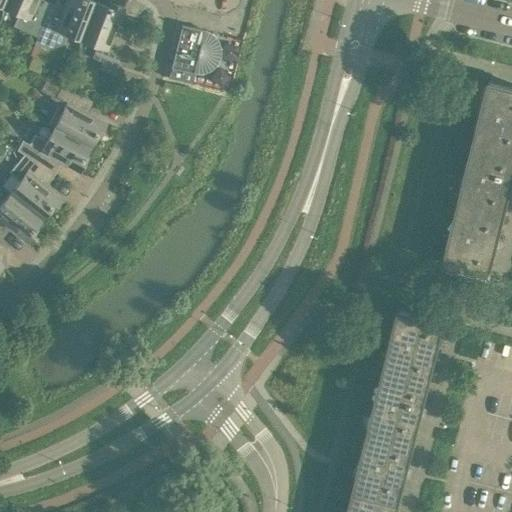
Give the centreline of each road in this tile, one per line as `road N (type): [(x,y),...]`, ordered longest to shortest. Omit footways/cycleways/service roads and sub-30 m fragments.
road 1 (tertiary): [(195,375),(262,296),(295,233),(367,0)]
road 2 (residential): [(0,306),(106,189),(156,76),(168,15),(158,0)]
road 3 (tertiary): [(0,484),(110,440),(195,375)]
road 4 (residential): [(511,379),(487,374),(458,511)]
road 5 (residential): [(273,511),(262,447),(195,375)]
